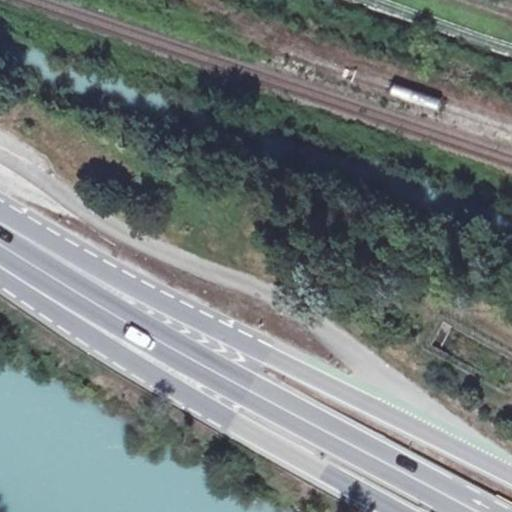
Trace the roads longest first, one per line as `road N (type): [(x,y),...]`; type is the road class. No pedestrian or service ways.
road 1 (primary): [(511,474),(0,224)]
road 2 (trunk): [(0,243),(471,511)]
road 3 (primary): [(0,270),(45,309),(397,511)]
road 4 (track): [(178,0),(511,115)]
